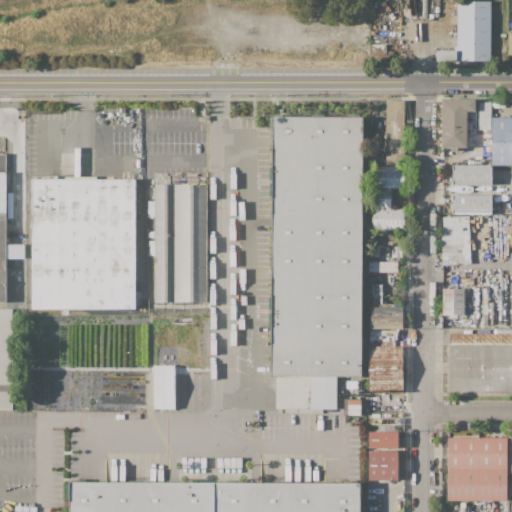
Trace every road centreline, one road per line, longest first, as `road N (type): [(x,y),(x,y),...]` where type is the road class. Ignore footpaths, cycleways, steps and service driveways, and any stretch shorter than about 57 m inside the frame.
road 1 (residential): [(422,511),(420,69)]
road 2 (tertiary): [(420,83),(0,81)]
